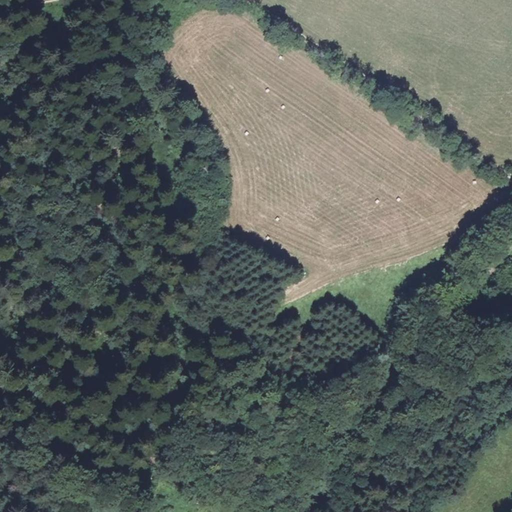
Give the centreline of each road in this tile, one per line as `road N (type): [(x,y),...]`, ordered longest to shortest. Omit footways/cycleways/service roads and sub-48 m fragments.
road 1 (track): [(511,256),(426,335),(344,433),(302,511)]
road 2 (track): [(511,172),(243,0)]
